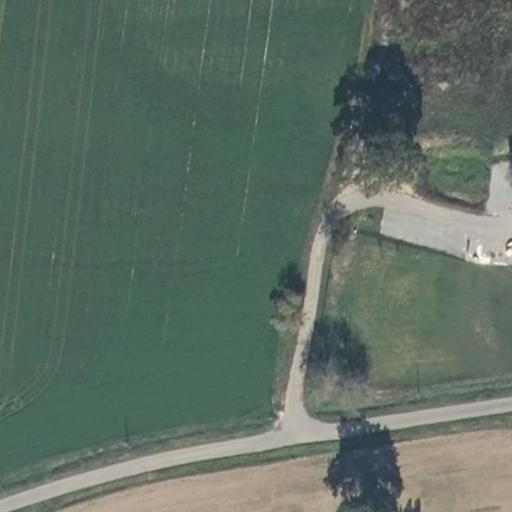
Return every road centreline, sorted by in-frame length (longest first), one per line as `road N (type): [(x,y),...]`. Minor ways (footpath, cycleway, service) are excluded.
road 1 (unclassified): [(511,404),(133,466),(0,509)]
road 2 (unknown): [(302,434),(296,374),(313,255),(334,191),(349,180),(377,182),(441,200),(492,226),(511,215)]
